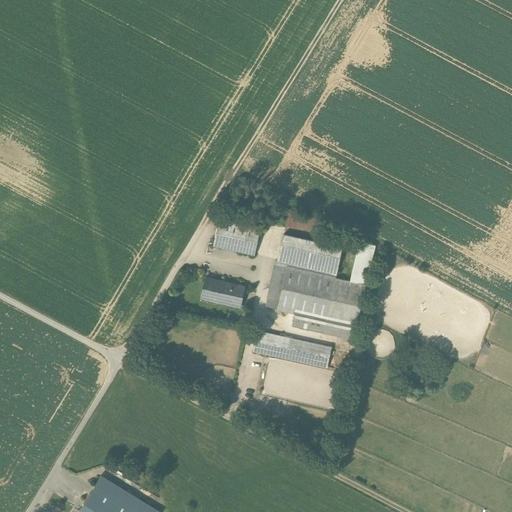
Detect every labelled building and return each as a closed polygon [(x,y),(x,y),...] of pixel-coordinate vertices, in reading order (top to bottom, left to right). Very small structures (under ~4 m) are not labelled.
[(290,219),(291,217),(287,215),(284,223),(291,225),(293,220),(290,219)] [(259,228),(218,219),(212,247),(253,256),(259,228)] [(288,268),(335,278),(341,248),(283,234),(281,245),(292,247),(288,268)] [(365,283),(373,244),(356,240),(348,280),(365,283)] [(278,309),(288,268),(292,247),(281,245),(271,290),(274,291),(271,308),(278,309)] [(288,268),(278,309),(296,313),(293,325),(352,338),(364,285),(335,278),(288,268)] [(243,286),(204,278),(200,301),(239,308),(243,286)] [(330,347),(259,330),(254,351),(326,367),(330,347)] [(160,511),(100,477),(82,506),(92,511),(160,511)]
